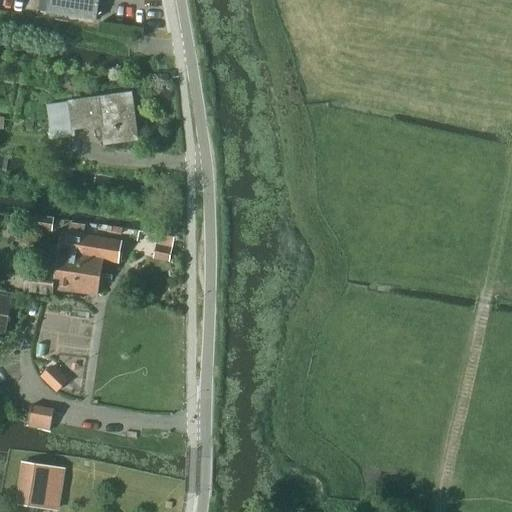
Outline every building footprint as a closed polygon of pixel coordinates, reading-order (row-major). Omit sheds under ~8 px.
[(94,20),(97,0),(38,0),(36,10),(94,20)] [(120,96),(69,103),(72,127),(101,123),(104,143),(135,138),(130,104),(121,105),(120,96)] [(51,231),(53,218),(34,215),(33,228),(51,231)] [(24,271),(22,291),(50,294),(51,288),(75,291),(82,236),(83,226),(68,223),(66,233),(58,232),(56,244),(52,243),(50,255),(54,256),(53,264),(36,262),(35,271),(24,271)] [(111,226),(110,233),(119,234),(120,228),(111,226)] [(156,235),(153,258),(169,261),(173,237),(156,235)] [(82,236),(75,291),(97,293),(100,259),(115,261),(119,242),(82,236)] [(0,298),(0,330),(4,331),(10,300),(0,298)] [(49,368),(40,376),(55,390),(63,382),(49,368)] [(49,423),(51,409),(29,406),(27,420),(49,423)] [(58,510),(64,470),(21,463),(15,503),(58,510)]
